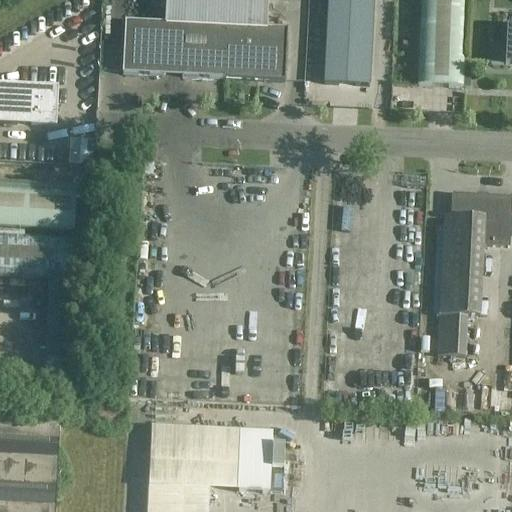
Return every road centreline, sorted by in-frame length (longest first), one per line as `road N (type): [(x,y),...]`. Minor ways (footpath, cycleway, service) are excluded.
road 1 (residential): [(511,151),(99,130)]
road 2 (unknown): [(283,141),(291,0)]
